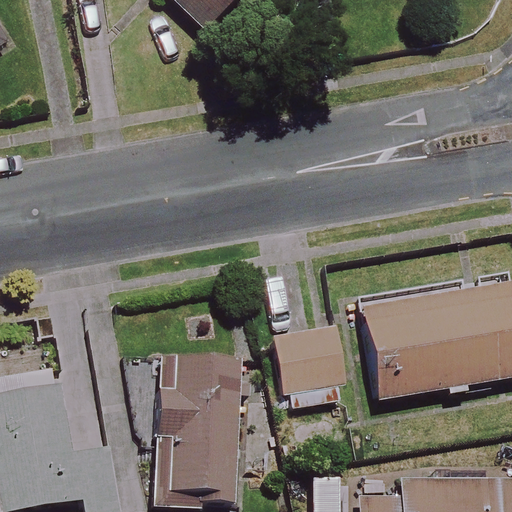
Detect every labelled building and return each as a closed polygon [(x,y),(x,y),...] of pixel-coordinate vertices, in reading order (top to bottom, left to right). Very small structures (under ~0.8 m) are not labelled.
[(234,0),(156,0),(198,39),(234,0)] [(511,385),(511,337),(504,293),(356,319),(372,410),(511,385)] [(342,406),(329,334),(267,346),(280,417),(342,406)] [(50,511),(72,508),(72,511),(116,511),(106,455),(65,463),(52,396),(42,340),(0,347),(0,511),(50,511)] [(232,370),(157,369),(157,406),(150,405),(149,508),(230,509),(232,370)] [(511,511),(511,488),(397,490),(397,507),(364,507),(364,511),(511,511)]
